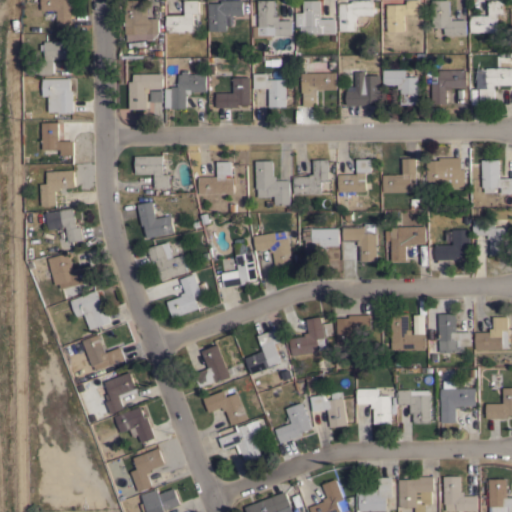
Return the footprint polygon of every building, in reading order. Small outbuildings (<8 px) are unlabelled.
[(69,0),(69,5),(72,5),(72,26),(57,26),(57,10),(42,10),(42,0),(69,0)] [(127,40),(127,34),(125,34),(125,25),(124,25),(124,21),(125,21),(124,0),(142,0),(142,6),(147,6),(148,18),(158,18),(158,32),(157,32),(157,34),(154,37),(152,37),(152,40),(147,40),(147,39),(127,40)] [(166,32),(166,15),(185,14),(184,0),(199,0),(199,13),(193,13),(193,32),(166,32)] [(209,3),(221,3),(221,0),(243,0),(243,15),(232,15),(232,23),(226,23),(226,30),(209,30),(209,3)] [(271,35),(271,37),(253,38),(253,26),(259,26),(258,0),(275,0),(276,15),(279,15),(279,20),(292,19),(292,34),(271,35)] [(320,0),(321,18),(335,18),(336,32),(314,33),(314,34),(312,34),(312,35),(300,35),(300,26),(296,26),(296,12),(303,12),(303,0),(320,0)] [(339,3),(351,3),(351,0),(373,0),(373,14),(356,15),(356,30),(339,31),(339,3)] [(387,27),(385,27),(385,22),(387,22),(386,4),(407,3),(407,0),(420,0),(420,14),(404,14),(404,31),(387,32),(387,27)] [(432,0),(449,0),(449,15),(451,15),(451,19),(466,19),(466,34),(444,34),(444,27),(432,28),(432,0)] [(470,32),(470,15),(488,14),(488,0),(503,0),(503,13),(497,13),(497,32),(470,32)] [(72,41),(73,58),(54,58),(54,73),(40,73),(39,60),(45,60),(45,50),(41,50),(41,44),(45,44),(45,41),(72,41)] [(411,63),(411,55),(417,55),(417,53),(425,53),(424,57),(422,57),(423,58),(423,61),(422,61),(422,64),(411,63)] [(476,88),(476,69),(485,69),(485,68),(511,67),(511,85),(494,85),(495,100),(480,100),(480,88),(476,88)] [(405,69),(405,76),(417,76),(418,104),(401,104),(400,88),(398,88),(398,84),(384,84),(384,69),(405,69)] [(432,71),(439,71),(439,70),(466,69),(467,86),(451,87),(451,89),(447,89),(447,103),(432,103),(432,71)] [(336,71),(337,89),(317,89),(317,105),(304,106),(303,92),(302,92),(301,72),(336,71)] [(355,71),(365,71),(365,74),(380,74),(381,102),(368,102),(368,105),(346,105),(346,90),(355,90),(355,71)] [(286,106),(269,106),(269,87),(254,88),(253,73),(267,72),(267,79),(286,78),(286,106)] [(162,73),(163,88),(149,88),(149,92),(147,92),(147,108),(130,108),(129,81),(133,80),(133,74),(162,73)] [(206,73),(206,90),(191,91),(191,93),(186,93),(186,107),(172,107),(172,106),(165,107),(165,88),(171,88),(171,86),(179,86),(179,74),(206,73)] [(250,104),(238,104),(238,106),(216,107),(216,92),(233,92),(233,77),(250,76),(250,104)] [(74,112),(59,112),(59,111),(49,111),(49,96),(43,96),(43,78),(70,78),(70,90),(73,90),(74,112)] [(151,90),(163,90),(163,101),(151,101),(151,90)] [(41,122),(59,121),(59,140),(74,140),(74,155),(61,155),(61,149),(42,149),(41,122)] [(163,155),(163,174),(169,174),(169,187),(154,187),(154,173),(136,173),(136,156),(163,155)] [(461,157),(461,162),(463,162),(463,167),(461,167),(461,169),(465,169),(465,177),(445,178),(445,188),(428,188),(427,174),(426,174),(426,167),(427,167),(427,160),(440,160),(440,157),(461,157)] [(402,158),(416,158),(416,172),(416,189),(411,189),(411,191),(383,192),(383,175),(403,174),(402,158)] [(329,181),(321,181),(322,193),(294,193),(294,176),(309,176),(309,174),(314,174),(314,159),(328,159),(329,181)] [(357,159),(371,159),(371,172),(366,172),(366,191),(339,191),(338,174),(357,174),(357,159)] [(482,160),(499,159),(500,178),(511,177),(511,192),(501,193),(501,186),(495,186),(495,192),(484,192),(484,187),(482,187),(482,160)] [(256,160),(273,160),(273,176),(276,176),(276,180),(290,180),(290,204),(274,204),(274,195),(269,195),(269,196),(258,196),(258,188),(256,188),(256,160)] [(234,193),(199,193),(199,176),(217,176),(217,161),(232,161),(232,174),(234,177),(234,193)] [(74,169),(75,186),(60,187),(60,190),(56,190),(56,204),(42,205),(40,183),(47,183),(47,171),(74,169)] [(147,237),(140,204),(152,201),(156,218),(171,215),(174,232),(147,237)] [(73,207),(76,221),(77,227),(81,226),(83,239),(69,242),(66,226),(49,229),(46,212),(73,207)] [(507,254),(490,254),(490,239),(488,239),(488,234),(474,234),(473,220),(495,219),(495,227),(507,226),(507,254)] [(339,245),(326,245),(326,248),(322,248),(322,253),(312,253),(313,261),(306,261),(305,239),(303,239),(303,228),(315,228),(315,223),(313,223),(313,221),(316,221),(316,223),(322,223),(322,228),(339,227),(339,245)] [(377,260),(360,260),(360,245),(358,245),(358,241),(343,241),(343,226),(365,226),(365,223),(375,223),(375,232),(377,232),(377,260)] [(426,226),(426,243),(410,243),(410,246),(406,246),(406,260),(391,260),(391,231),(398,231),(398,226),(426,226)] [(470,256),(458,256),(458,259),(436,259),(436,244),(443,244),(443,229),(470,229),(470,256)] [(293,264),(276,267),(273,252),(271,252),(270,248),(256,250),(253,235),(275,232),(276,239),(288,237),(293,264)] [(161,279),(155,260),(151,261),(147,248),(168,241),(173,257),(183,254),(188,271),(161,279)] [(257,278),(245,280),(245,283),(224,287),(221,272),(238,269),(235,254),(253,251),(257,278)] [(52,257),(69,252),(74,270),(89,266),(93,281),(82,284),(82,283),(65,287),(64,282),(59,283),(52,257)] [(198,284),(204,281),(207,289),(201,291),(202,293),(195,296),(199,307),(173,317),(167,301),(182,295),(181,293),(185,291),(180,278),(194,273),(198,284)] [(96,290),(101,302),(103,301),(111,321),(90,329),(84,313),(77,316),(71,300),(96,290)] [(439,313),(456,313),(456,332),(471,331),(472,345),(464,345),(464,351),(440,352),(439,313)] [(337,318),(349,317),(349,315),(371,314),(371,329),(354,329),(355,344),(337,345),(337,318)] [(392,349),(391,314),(409,314),(409,329),(411,329),(411,334),(426,333),(426,348),(392,349)] [(424,333),(414,333),(413,314),(424,314),(424,333)] [(331,322),(333,334),(324,336),(325,337),(324,337),(326,348),(319,349),(319,350),(292,355),(292,353),(290,353),(288,350),(291,349),(289,338),(304,335),(304,333),(308,332),(306,318),(321,316),(322,324),(331,322)] [(508,316),(509,347),(503,347),(503,348),(475,349),(475,332),(490,331),(490,328),(493,328),(493,316),(508,316)] [(251,373),(245,357),(263,350),(258,335),(276,328),(281,341),(275,343),(282,362),(251,373)] [(82,340),(98,334),(105,352),(121,346),(125,358),(112,364),(113,365),(96,371),(94,365),(92,365),(82,340)] [(227,367),(233,365),(236,374),(216,381),(200,386),(195,373),(206,369),(204,364),(207,363),(202,350),(218,344),(227,367)] [(130,371),(137,391),(120,398),(124,408),(110,413),(106,401),(100,384),(105,382),(105,381),(130,371)] [(441,388),(444,388),(443,380),(456,380),(456,388),(476,387),(476,404),(460,405),(460,407),(456,407),(456,421),(442,422),(441,388)] [(511,415),(508,415),(508,417),(487,418),(486,403),(504,402),(503,387),(511,387),(511,415)] [(391,407),(392,407),(392,404),(396,404),(396,413),(392,413),(392,409),(391,409),(391,423),(374,423),(374,407),(371,407),(371,403),(357,403),(357,388),(379,388),(379,394),(380,394),(380,395),(391,395),(391,407)] [(411,389),(412,390),(429,389),(429,395),(430,395),(431,422),(413,422),(413,412),(410,413),(410,404),(398,404),(398,389),(411,389)] [(241,400),(244,399),(248,408),(244,409),(248,418),(232,424),(226,410),(223,411),(222,406),(208,412),(203,397),(224,390),(226,397),(238,392),(241,400)] [(331,392),(338,391),(339,398),(343,397),(347,424),(331,427),(328,408),(313,410),(311,396),(324,394),(325,400),(332,399),(331,392)] [(312,427),(300,432),(301,435),(281,443),(275,429),(292,422),(286,408),(302,402),(312,427)] [(140,406),(145,417),(147,417),(155,437),(141,442),(135,426),(121,432),(115,416),(140,406)] [(262,456),(259,457),(261,461),(252,465),(250,461),(246,462),(242,452),(239,453),(236,445),(225,449),(222,448),(219,438),(216,439),(214,433),(237,424),(238,427),(258,419),(262,430),(253,434),(262,456)] [(159,447),(165,463),(150,469),(151,471),(147,473),(152,486),(138,491),(129,467),(132,466),(132,465),(135,463),(133,457),(159,447)] [(446,510),(446,503),(444,503),(444,475),(461,475),(461,491),(464,491),(464,495),(477,495),(478,510),(446,510)] [(359,511),(358,489),(378,489),(378,477),(392,476),(392,496),(386,497),(386,510),(359,511)] [(399,479),(411,479),(411,476),(433,476),(434,490),(432,490),(432,503),(429,503),(430,505),(430,506),(430,507),(428,508),(427,508),(425,507),(425,511),(415,511),(415,506),(399,507),(399,479)] [(344,499),(337,502),(341,511),(309,511),(311,511),(309,506),(324,501),(323,498),(327,497),(322,484),(336,478),(344,499)] [(489,478),(507,478),(507,497),(511,497),(511,511),(509,511),(492,511),(492,506),(489,506),(489,478)] [(180,503),(165,509),(166,511),(143,511),(140,504),(144,502),(142,494),(157,489),(159,493),(174,488),(180,503)] [(293,511),(247,511),(245,507),(285,491),(291,507),(293,511)]
